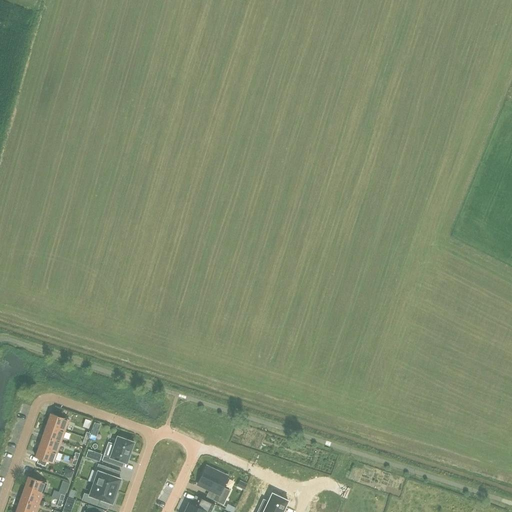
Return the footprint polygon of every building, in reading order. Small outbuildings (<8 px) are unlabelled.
[(53,415),(49,426),(67,433),(71,422),(53,415)] [(63,443),(67,433),(49,426),(45,437),(63,443)] [(102,460),(116,465),(118,460),(126,463),(134,442),(125,439),(126,437),(120,435),(119,437),(118,437),(112,452),(105,450),(102,460)] [(60,454),(63,443),(45,437),(41,447),(60,454)] [(56,465),(60,454),(41,447),(37,458),(56,465)] [(121,479),(109,475),(111,468),(98,464),(96,471),(98,472),(94,483),(116,491),(117,488),(119,489),(122,482),(120,481),(121,479)] [(206,468),(198,483),(210,489),(209,490),(218,494),(216,501),(223,504),(229,491),(222,488),(227,478),(206,468)] [(49,484),(30,477),(26,488),(44,495),(49,484)] [(115,494),(116,491),(94,483),(90,495),(84,493),(82,500),(98,506),(100,499),(112,503),(113,501),(115,502),(117,495),(115,494)] [(42,501),(44,495),(26,488),(22,499),(41,505),(43,506),(45,502),(42,501)] [(282,511),(288,500),(279,497),(280,495),(275,493),(274,494),(272,493),(263,511),(257,511),(256,511),(282,511)] [(211,511),(215,505),(200,498),(196,506),(191,504),(189,503),(184,511),(211,511)] [(25,511),(38,511),(41,505),(22,499),(18,510),(25,511)]
